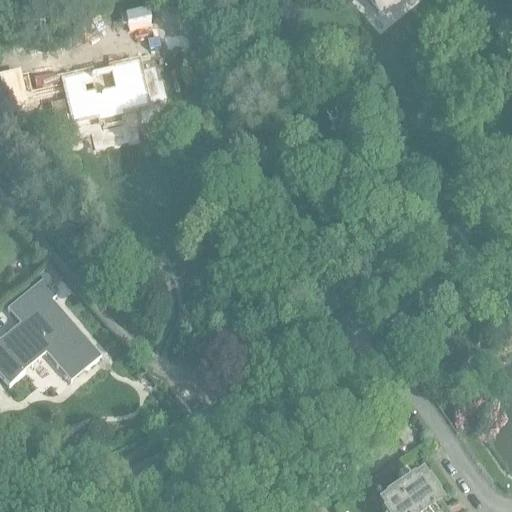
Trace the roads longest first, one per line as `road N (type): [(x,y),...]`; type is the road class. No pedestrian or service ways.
road 1 (residential): [(67,511),(251,410),(352,325)]
road 2 (residential): [(352,325),(511,193)]
road 3 (residential): [(511,510),(484,499),(434,422),(406,395)]
